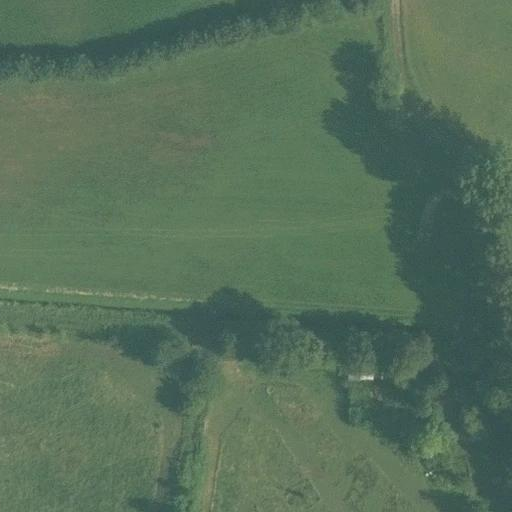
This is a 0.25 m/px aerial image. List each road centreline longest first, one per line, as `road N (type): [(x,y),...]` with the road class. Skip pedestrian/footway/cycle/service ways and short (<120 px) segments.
road 1 (track): [(0,285),(511,316)]
road 2 (track): [(511,216),(408,95),(398,72),(394,0)]
